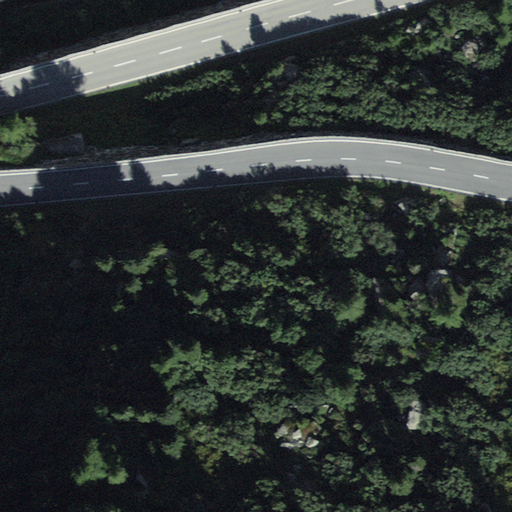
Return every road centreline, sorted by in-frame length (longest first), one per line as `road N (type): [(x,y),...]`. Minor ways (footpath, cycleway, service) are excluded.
road 1 (primary): [(511,182),(350,159),(0,191)]
road 2 (primary): [(0,97),(357,0)]
